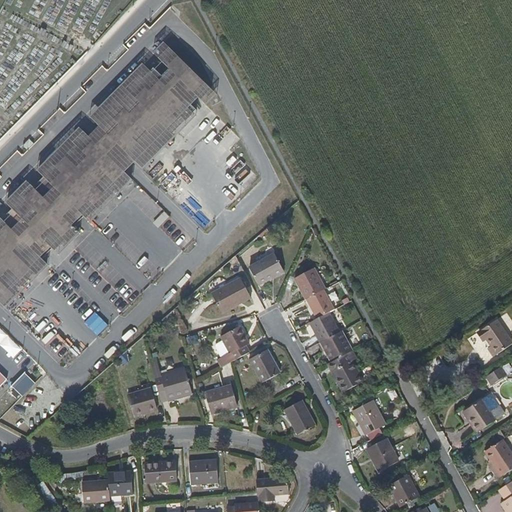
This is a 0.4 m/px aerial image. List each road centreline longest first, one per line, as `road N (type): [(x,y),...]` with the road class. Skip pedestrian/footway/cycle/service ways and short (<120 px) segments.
road 1 (residential): [(324,462),(206,434),(44,458),(0,439)]
road 2 (residential): [(155,0),(0,159)]
road 3 (residential): [(324,462),(334,433),(274,322)]
